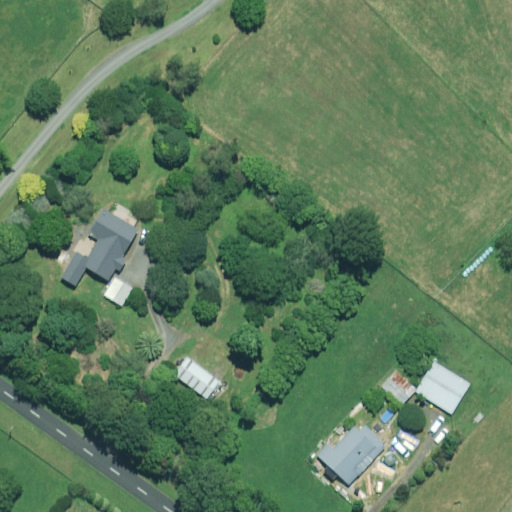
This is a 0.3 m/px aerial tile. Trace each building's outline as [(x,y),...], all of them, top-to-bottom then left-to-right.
[(111,282),(118,271),(123,274),(130,260),(125,257),(141,231),(106,211),(92,235),(101,241),(91,257),(81,251),(65,279),(78,286),(88,268),(111,282)] [(136,288),(116,277),(105,296),(125,307),(136,288)] [(511,351),(511,336),(502,347),(509,355),(511,351)] [(222,382),(188,358),(175,376),(209,400),(222,382)] [(472,386),(436,363),(418,392),(453,415),(472,386)] [(418,391),(400,373),(384,389),(402,407),(418,391)] [(387,448),(361,423),(336,449),(331,444),(319,456),(351,486),(387,448)]
